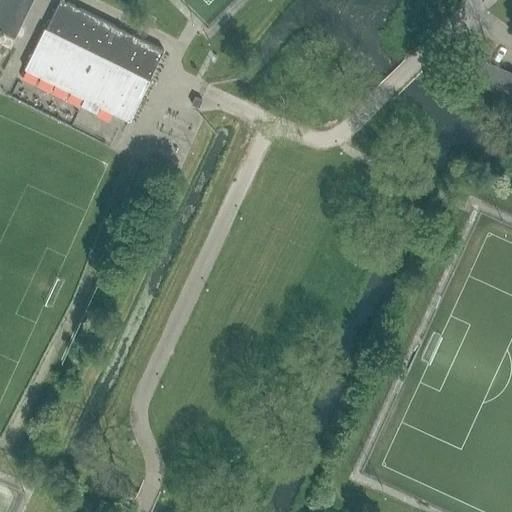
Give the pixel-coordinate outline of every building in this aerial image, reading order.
[(0,0),(0,43),(10,48),(15,38),(12,37),(30,0),(0,0)] [(24,69),(129,121),(149,81),(148,80),(163,50),(63,0),(59,0),(45,29),(44,28),(24,69)] [(112,0),(96,0),(108,6),(108,8),(109,8),(112,0)] [(478,60),(469,81),(478,85),(487,66),(487,64),(478,60)] [(497,70),(487,66),(478,85),(489,89),(497,70)] [(508,75),(497,70),(489,89),(500,94),(508,75)] [(511,94),(511,76),(508,75),(500,94),(510,99),(511,94)]
